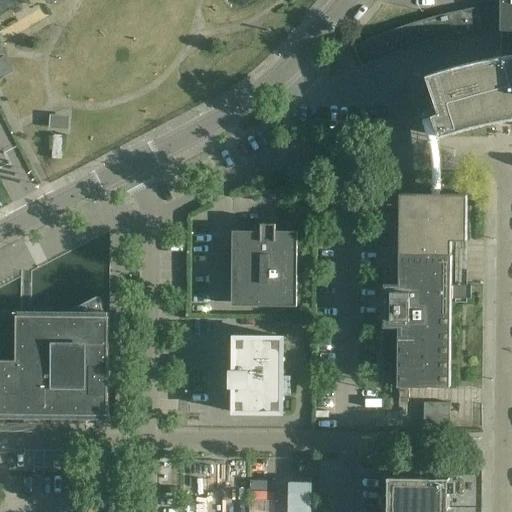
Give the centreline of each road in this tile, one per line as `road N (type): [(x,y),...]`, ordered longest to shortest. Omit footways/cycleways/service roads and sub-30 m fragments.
road 1 (unclassified): [(143,511),(152,221),(127,167)]
road 2 (unclassified): [(505,185),(503,511)]
road 3 (unclassified): [(127,167),(261,92),(346,0)]
road 4 (unclassified): [(0,233),(127,167)]
road 5 (unclassified): [(219,184),(218,307)]
